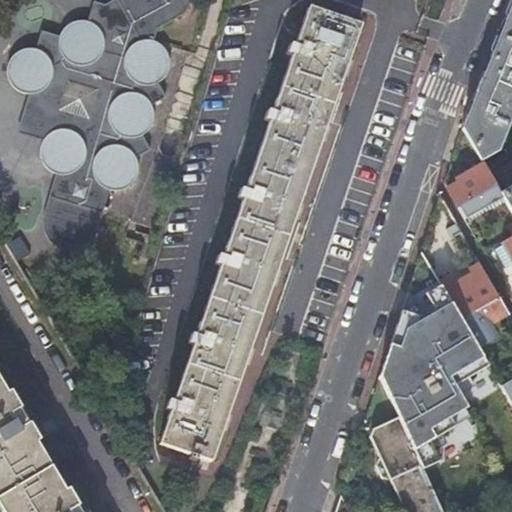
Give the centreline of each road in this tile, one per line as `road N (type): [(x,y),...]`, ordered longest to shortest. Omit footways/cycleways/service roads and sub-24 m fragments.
road 1 (residential): [(480,0),(294,511)]
road 2 (residential): [(139,511),(0,275)]
